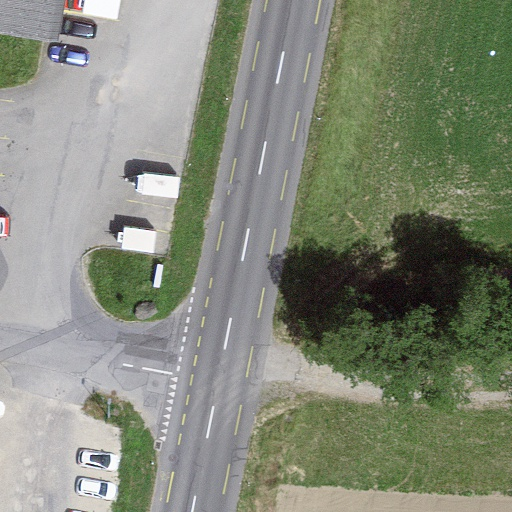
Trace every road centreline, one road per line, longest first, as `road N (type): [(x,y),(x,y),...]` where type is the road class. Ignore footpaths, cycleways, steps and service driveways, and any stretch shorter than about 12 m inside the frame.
road 1 (secondary): [(295,0),(221,376)]
road 2 (unknown): [(44,158),(149,173),(182,0)]
road 3 (track): [(237,293),(511,301)]
road 4 (unclassified): [(221,376),(0,336)]
road 5 (unknown): [(9,338),(44,158)]
road 6 (secondary): [(221,376),(194,511)]
